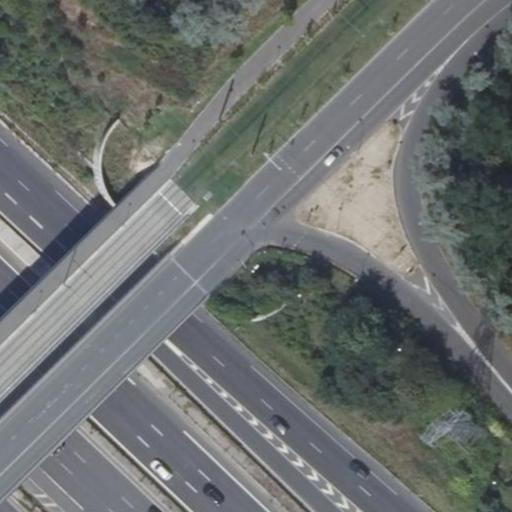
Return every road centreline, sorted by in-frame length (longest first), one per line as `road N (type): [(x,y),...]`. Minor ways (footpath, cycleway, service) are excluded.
road 1 (unclassified): [(337,0),(0,330)]
road 2 (trunk): [(382,511),(58,225)]
road 3 (trunk): [(511,382),(422,247),(404,178),(427,109),(468,57),(511,22)]
road 4 (motorway): [(330,511),(58,225)]
road 5 (secondary): [(0,485),(268,226)]
road 6 (secondary): [(239,217),(0,452)]
road 7 (secondary): [(268,226),(501,0)]
road 8 (secondary): [(464,0),(239,217)]
road 9 (motorway): [(222,511),(0,300)]
road 10 (trunk): [(511,398),(356,258),(268,226)]
road 11 (motorway): [(0,386),(130,511)]
